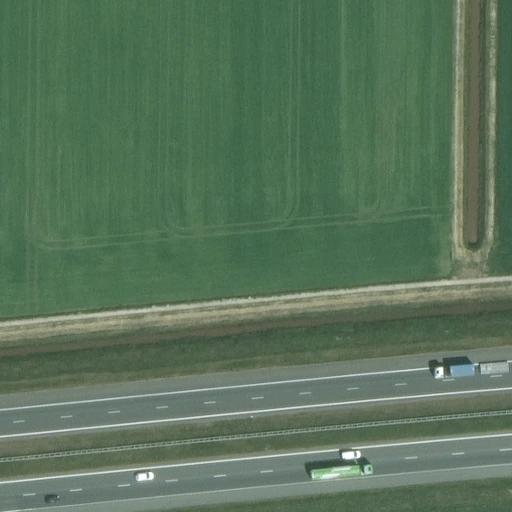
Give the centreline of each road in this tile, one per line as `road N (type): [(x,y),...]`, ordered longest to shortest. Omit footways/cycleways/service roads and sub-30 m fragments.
road 1 (motorway): [(0,499),(511,450)]
road 2 (motorway): [(511,377),(0,424)]
